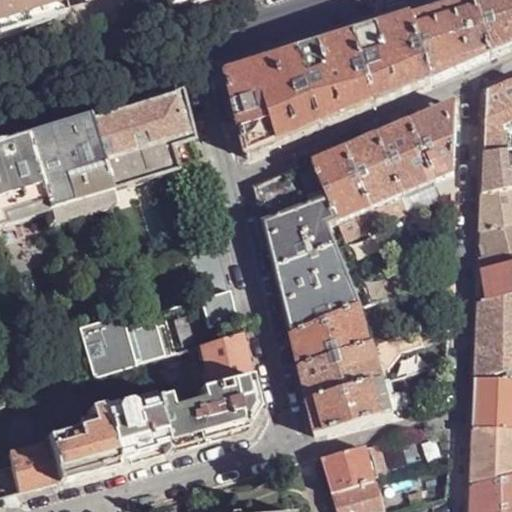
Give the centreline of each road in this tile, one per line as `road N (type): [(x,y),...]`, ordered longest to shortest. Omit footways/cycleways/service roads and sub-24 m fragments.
road 1 (unclassified): [(469,82),(457,412)]
road 2 (unclassified): [(224,181),(292,455)]
road 3 (unclassified): [(224,181),(469,82)]
road 4 (unclassified): [(292,455),(83,511)]
road 5 (tertiary): [(0,105),(191,45)]
road 6 (unclassified): [(292,455),(457,412)]
road 7 (tertiary): [(191,45),(348,0)]
road 8 (unclassified): [(191,45),(224,181)]
